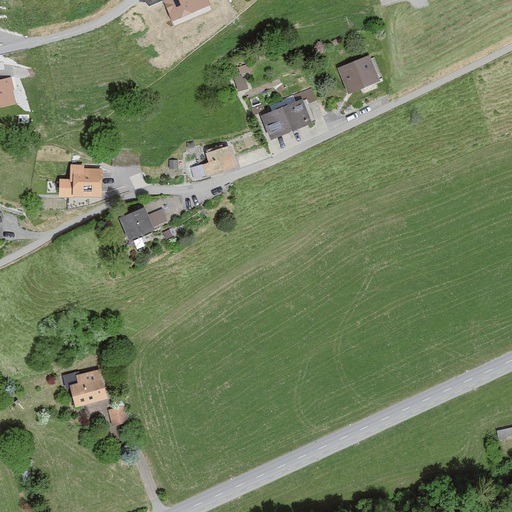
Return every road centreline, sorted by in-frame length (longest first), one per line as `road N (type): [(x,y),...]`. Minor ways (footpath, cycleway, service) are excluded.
road 1 (residential): [(0,262),(136,193),(224,183),(511,45)]
road 2 (secondary): [(179,511),(511,358)]
road 3 (residential): [(132,0),(93,25),(0,50)]
